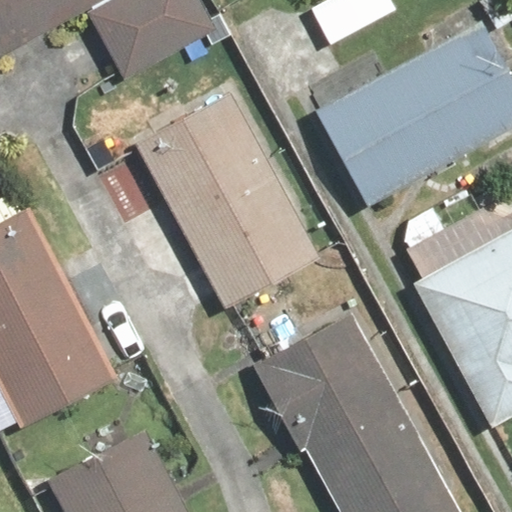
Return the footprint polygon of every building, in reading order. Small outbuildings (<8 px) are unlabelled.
[(0,0),(0,61),(84,19),(114,77),(216,25),(203,0),(0,0)] [(394,8),(390,0),(322,0),(308,8),(327,45),(394,8)] [(511,125),(511,96),(472,24),(312,113),(364,208),(511,125)] [(231,94),(132,147),(212,298),(312,245),(231,94)] [(424,275),(409,283),(488,425),(511,412),(511,173),(402,235),(424,275)] [(12,194),(0,199),(0,411),(7,426),(109,378),(32,213),(23,217),(12,194)] [(461,511),(344,306),(249,359),(335,511),(461,511)] [(184,511),(144,431),(43,483),(58,511),(184,511)]
